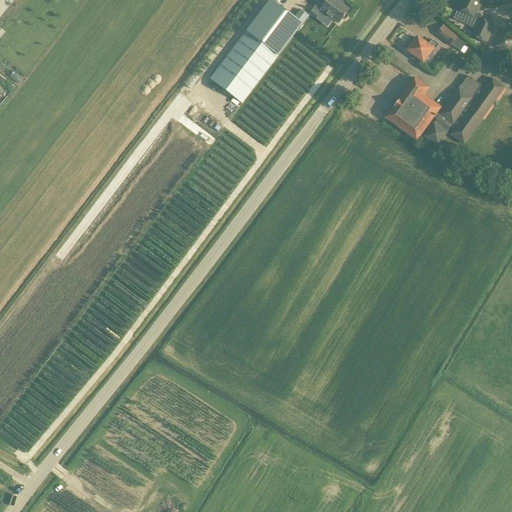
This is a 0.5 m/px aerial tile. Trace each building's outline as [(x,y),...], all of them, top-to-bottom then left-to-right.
[(278,56),(298,30),(302,24),(294,18),(270,0),(269,0),(246,32),(278,56)] [(318,17),(322,11),(338,23),(349,9),(338,1),(338,0),(327,0),(320,9),(316,6),(312,12),(318,17)] [(477,8),(480,0),(461,0),(457,9),(475,17),(478,8),(477,8)] [(479,18),(471,36),(486,43),(487,41),(491,42),(496,32),(492,30),(495,24),(479,18)] [(435,35),(456,49),(463,38),(442,24),(435,35)] [(508,52),(511,45),(511,32),(508,29),(498,46),(508,52)] [(246,32),(209,79),(234,98),(242,104),(278,56),(246,32)] [(423,62),(431,50),(434,52),(440,45),(432,39),(427,45),(417,38),(408,51),(416,56),(423,62)] [(494,58),(491,62),(497,67),(500,62),(494,58)] [(504,87),(491,78),(484,88),(468,76),(458,89),(443,110),(440,108),(422,95),(428,88),(414,78),(386,118),(416,140),(433,117),(437,119),(424,136),(437,146),(450,129),(453,131),(450,135),(463,144),(492,105),(504,87)]
